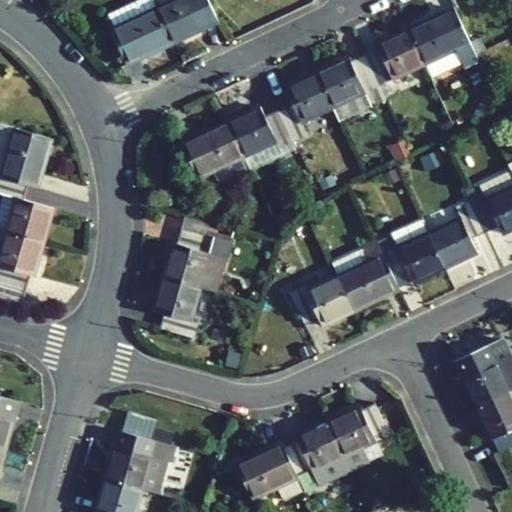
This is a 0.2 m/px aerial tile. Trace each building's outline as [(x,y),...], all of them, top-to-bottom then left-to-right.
[(61,0),(65,9),(74,6),(71,0),(61,0)] [(156,9),(152,0),(141,0),(104,17),(110,30),(156,9)] [(174,0),(156,9),(172,43),(218,21),(207,0),(174,0)] [(462,68),(478,61),(475,54),(469,42),(454,8),(450,0),(448,1),(452,10),(408,30),(424,65),(454,51),(460,63),(462,68)] [(110,30),(126,64),(172,43),(156,9),(110,30)] [(364,54),(385,100),(399,93),(393,79),(424,65),(408,30),(376,45),(378,48),(364,54)] [(475,54),(484,49),(478,38),(469,42),(475,54)] [(454,51),(424,65),(430,77),(460,63),(454,51)] [(333,107),(339,121),(385,100),(364,54),(350,60),(349,57),(317,73),(333,107)] [(278,109),(293,142),(307,135),(300,122),(333,107),(317,73),(285,87),(292,103),(278,109)] [(471,114),(483,120),(494,96),(487,80),(471,114)] [(494,117),(502,122),(511,106),(502,101),(494,117)] [(276,141),(279,148),(293,142),(278,109),(264,116),(260,107),(228,121),(244,156),(276,141)] [(452,124),(456,134),(474,125),(470,115),(452,124)] [(218,184),(250,169),(244,156),(228,121),(182,143),(198,177),(212,171),(218,184)] [(0,176),(27,185),(37,188),(51,138),(0,123),(0,176)] [(474,127),(475,139),(488,138),(486,125),(474,127)] [(244,156),(250,169),(296,148),(293,142),(279,148),(276,141),(244,156)] [(395,161),(410,154),(404,141),(390,148),(395,161)] [(425,171),(443,162),(437,151),(420,159),(425,171)] [(382,175),(387,185),(399,180),(394,169),(382,175)] [(483,195),(469,201),(484,232),(497,226),(501,233),(511,227),(511,173),(511,171),(479,186),(483,195)] [(0,192),(2,194),(0,200),(0,229),(43,242),(53,208),(23,199),(27,185),(0,176),(0,192)] [(479,186),(465,193),(469,201),(483,195),(479,186)] [(308,210),(315,220),(328,209),(321,200),(308,210)] [(455,208),(460,218),(428,233),(444,267),(476,252),(470,238),(484,232),(469,201),(455,208)] [(277,218),(283,227),(296,216),(289,208),(277,218)] [(210,224),(183,217),(180,229),(207,236),(209,230),(210,224)] [(377,243),(398,288),(444,267),(428,233),(421,218),(389,233),(391,236),(377,243)] [(43,242),(0,229),(0,282),(26,290),(30,275),(33,276),(43,242)] [(173,242),(163,276),(199,287),(215,291),(231,236),(209,230),(207,236),(180,229),(176,243),(173,242)] [(337,277),(353,310),(398,288),(377,243),(376,240),(362,247),(362,248),(369,262),(337,277)] [(331,263),(337,277),(369,262),(362,248),(331,263)] [(193,337),(197,323),(190,321),(199,287),(163,276),(154,311),(163,313),(159,328),(193,337)] [(353,310),(337,277),(305,292),(303,286),(289,292),(304,324),(318,318),(321,325),(353,310)] [(0,282),(0,300),(21,307),(26,290),(0,282)] [(467,389),(475,406),(510,391),(496,360),(510,353),(503,338),(455,360),(461,374),(463,381),(467,389)] [(230,351),(226,366),(235,368),(238,353),(230,351)] [(510,391),(511,389),(511,358),(510,353),(496,360),(510,391)] [(463,381),(458,383),(462,391),(467,389),(463,381)] [(511,389),(510,391),(475,406),(497,452),(511,445),(511,389)] [(0,448),(4,450),(14,415),(11,415),(15,400),(0,396),(0,448)] [(361,409),(359,407),(328,422),(343,456),(348,467),(350,470),(369,462),(363,447),(376,441),(389,435),(375,403),(361,409)] [(157,420),(128,412),(123,431),(151,439),(157,420)] [(283,445),(298,477),(311,471),(318,485),(350,470),(348,467),(343,456),(328,422),(296,437),(297,439),(283,445)] [(115,444),(105,479),(142,489),(157,494),(167,461),(170,463),(175,446),(169,445),(154,440),(151,439),(123,431),(118,445),(115,444)] [(169,445),(171,440),(156,435),(154,440),(169,445)] [(381,452),(376,441),(363,447),(368,458),(381,452)] [(235,464),(251,499),(298,477),(283,445),(282,443),(235,464)] [(409,475),(414,487),(427,481),(422,470),(409,475)] [(298,477),(304,491),(318,485),(311,471),(298,477)] [(134,511),(142,489),(105,479),(95,511),(134,511)] [(315,511),(319,511),(321,511),(313,495),(308,497),(315,511)]
